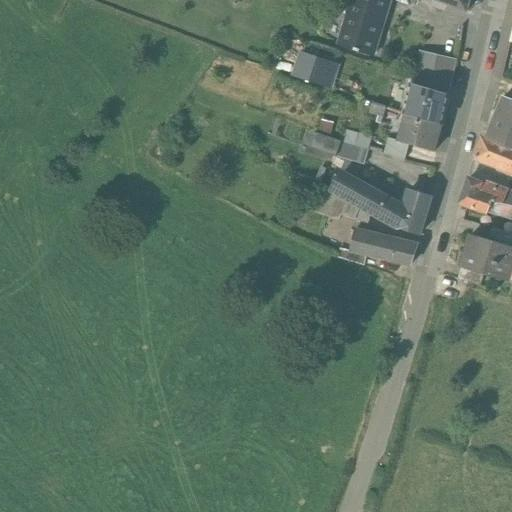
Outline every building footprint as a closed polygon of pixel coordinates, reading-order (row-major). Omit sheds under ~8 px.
[(350,0),(336,49),(375,60),(391,0),(350,0)] [(431,0),(466,13),(469,0),(431,0)] [(441,47),(446,33),(433,29),(429,42),(441,47)] [(336,67),(317,60),(309,82),(329,89),(336,67)] [(448,96),(413,86),(405,115),(406,115),(442,126),(448,96)] [(511,100),(504,97),(486,140),(511,149),(511,100)] [(442,126),(406,115),(398,140),(398,141),(409,144),(435,152),(442,126)] [(332,135),(335,122),(323,119),(320,132),(332,135)] [(345,129),(344,138),(316,133),(313,150),(368,160),(373,134),(345,129)] [(398,140),(392,139),(387,155),(405,160),(409,144),(398,141),(398,140)] [(511,149),(486,140),(482,139),(475,160),(511,173),(511,149)] [(470,180),(469,180),(460,204),(487,215),(492,202),(498,186),(471,175),(470,180)] [(511,191),(498,186),(492,202),(501,205),(511,207),(511,191)] [(431,201),(409,194),(404,209),(388,200),(379,217),(397,227),(420,235),(431,201)] [(363,229),(359,228),(358,233),(355,233),(351,254),(369,257),(373,237),(362,234),(363,229)] [(511,234),(493,229),(489,241),(511,247),(511,234)] [(471,236),(462,269),(483,275),(507,282),(511,266),(511,247),(489,241),(471,236)] [(417,245),(373,237),(369,257),(410,265),(417,245)] [(462,269),(458,280),(480,287),(483,275),(462,269)]
